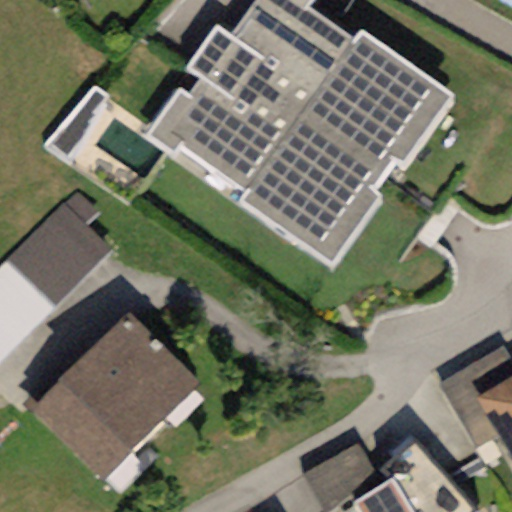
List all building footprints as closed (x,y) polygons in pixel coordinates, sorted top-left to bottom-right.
[(309,0),(255,0),(229,38),(214,28),(185,69),(199,79),(186,97),(176,90),(143,136),(172,157),(180,146),(245,192),(238,202),(331,267),(380,199),(370,192),(392,162),(401,168),(452,96),(359,31),(351,41),(304,8),(309,0)] [(84,176),(98,157),(150,194),(173,164),(94,106),(57,156),(84,176)] [(0,234),(0,351),(86,249),(28,201),(0,234)] [(30,413),(101,482),(198,384),(127,314),(30,413)] [(475,450),(498,436),(477,401),(511,379),(511,362),(503,347),(437,387),(475,450)] [(511,379),(477,401),(498,436),(511,459),(511,379)] [(387,481),(354,503),(358,511),(472,511),(407,439),(385,455),(393,460),(379,474),(387,481)]
